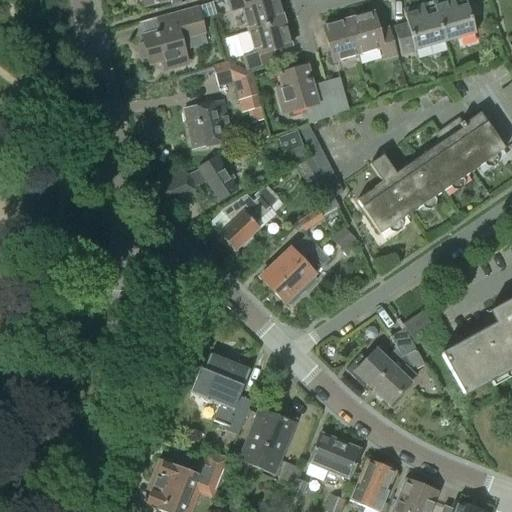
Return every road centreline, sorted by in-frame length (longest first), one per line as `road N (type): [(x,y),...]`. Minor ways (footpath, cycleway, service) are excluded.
road 1 (residential): [(292,356),(511,206)]
road 2 (residential): [(511,496),(406,452),(292,356)]
road 3 (tertiary): [(123,256),(80,0)]
road 4 (tertiary): [(86,511),(123,256)]
road 5 (residential): [(292,356),(208,281),(123,256)]
